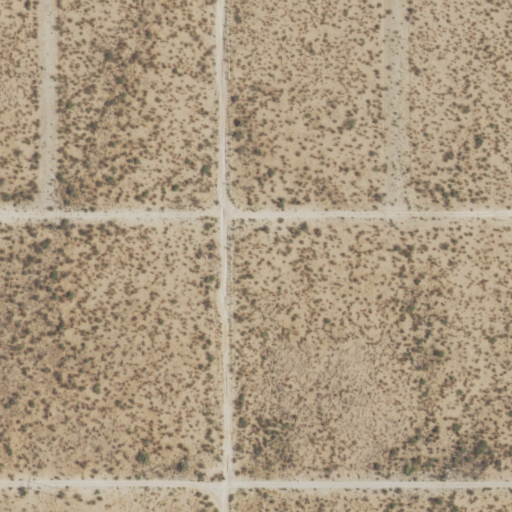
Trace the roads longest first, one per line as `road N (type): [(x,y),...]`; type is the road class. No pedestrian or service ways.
road 1 (track): [(219,0),(227,511)]
road 2 (track): [(511,233),(0,232)]
road 3 (residential): [(511,484),(0,484)]
road 4 (track): [(394,0),(394,234)]
road 5 (track): [(47,233),(45,0)]
